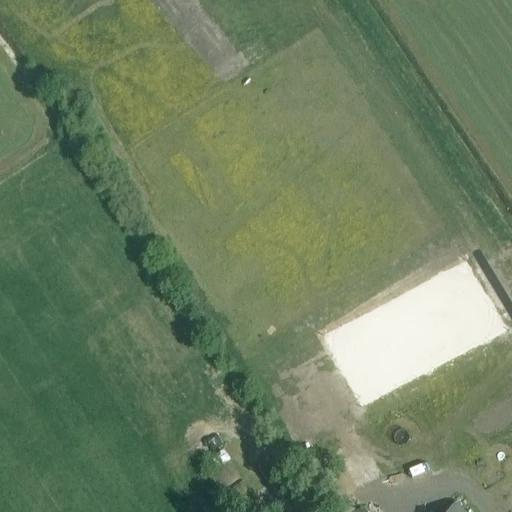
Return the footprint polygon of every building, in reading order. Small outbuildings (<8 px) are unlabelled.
[(313,511),(274,451),(255,463),(287,511),(313,511)] [(238,478),(228,462),(209,475),(220,490),(238,478)] [(332,471),(308,485),(321,506),(346,491),(333,470),(332,471)] [(253,500),(242,483),(223,495),(234,511),(253,500)] [(462,511),(457,503),(441,511),(462,511)]
